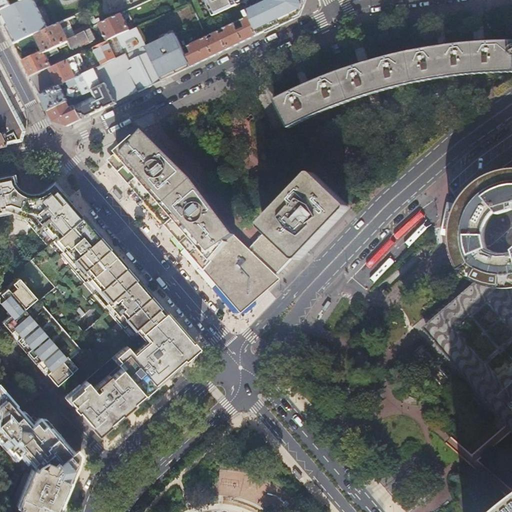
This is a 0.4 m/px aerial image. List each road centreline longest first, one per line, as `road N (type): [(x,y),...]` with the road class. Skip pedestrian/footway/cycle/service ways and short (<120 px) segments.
road 1 (secondary): [(511,96),(392,190),(239,353)]
road 2 (secondary): [(256,378),(293,317),(378,222),(511,110)]
road 3 (residential): [(335,13),(52,144)]
road 4 (secondary): [(52,144),(224,345)]
road 5 (secondary): [(374,511),(256,378)]
road 6 (secondary): [(119,511),(138,482),(242,391)]
road 7 (secondary): [(225,364),(102,466)]
road 8 (secondary): [(242,391),(346,511)]
road 9 (residential): [(14,369),(102,466)]
